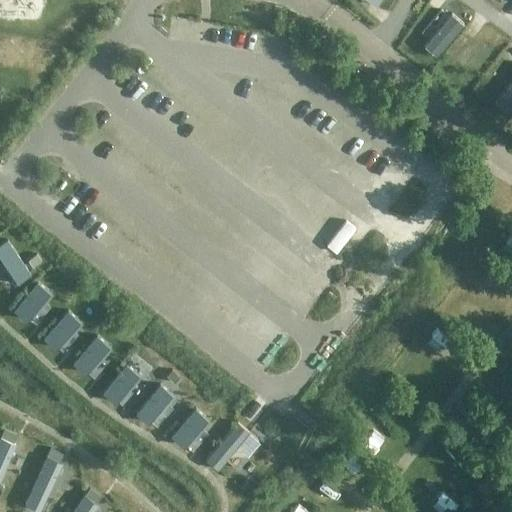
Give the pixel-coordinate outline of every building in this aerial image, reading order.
[(450,3),(427,34),(443,46),(466,15),(450,3)] [(486,30),(463,60),(480,72),(502,41),(486,30)] [(511,71),(501,87),(511,94),(511,71)] [(268,144),(241,178),(270,201),(297,167),(268,144)] [(300,169),(274,204),(287,214),(314,180),(300,169)] [(291,217),(304,228),(331,194),(318,184),(291,217)] [(229,200),(202,233),(231,257),(258,223),(229,200)] [(339,234),(348,219),(340,214),(331,229),(339,234)] [(249,272),(278,240),(265,229),(236,260),(249,272)] [(9,237),(0,243),(0,255),(19,282),(33,272),(9,237)] [(253,273),(281,298),(310,266),(282,241),(253,273)] [(36,253),(27,259),(32,266),(41,260),(36,253)] [(476,284),(491,295),(503,278),(489,267),(476,284)] [(40,279),(14,308),(29,321),(55,292),(40,279)] [(69,307),(44,336),(59,349),(84,321),(69,307)] [(98,331),(73,360),(88,373),(114,345),(98,331)] [(130,361),(104,390),(119,403),(145,374),(130,361)] [(171,370),(166,376),(174,383),(179,376),(171,370)] [(160,381),(135,410),(150,423),(176,394),(160,381)] [(196,404),(170,432),(185,446),(211,417),(196,404)] [(236,421),(204,458),(216,468),(248,431),(236,421)] [(3,427),(0,434),(13,440),(17,433),(3,427)] [(49,447),(46,455),(59,461),(63,453),(49,447)] [(88,487),(84,493),(95,501),(100,495),(88,487)]
